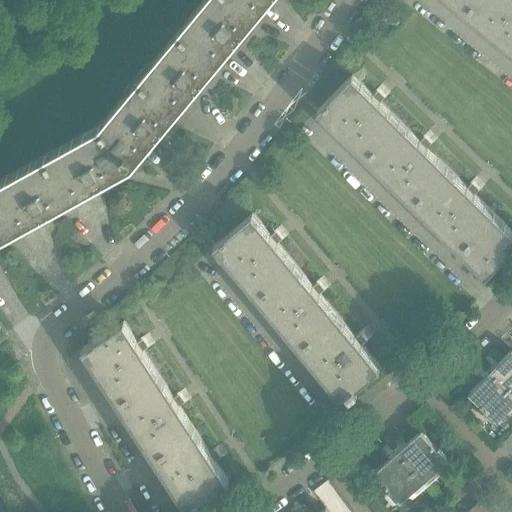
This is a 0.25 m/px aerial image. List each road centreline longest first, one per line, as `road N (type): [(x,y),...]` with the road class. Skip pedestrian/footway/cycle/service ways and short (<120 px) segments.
road 1 (residential): [(112,511),(48,376),(51,336),(185,216),(350,0)]
road 2 (residential): [(511,489),(417,383)]
road 3 (residential): [(506,302),(417,383)]
